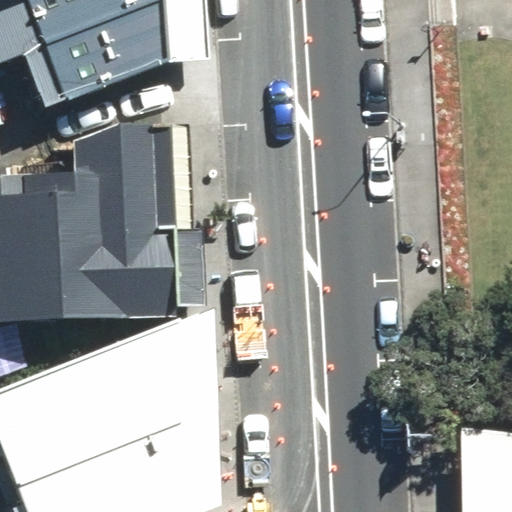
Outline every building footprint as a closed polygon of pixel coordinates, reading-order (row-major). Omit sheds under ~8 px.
[(130,0),(0,0),(0,62),(5,77),(131,49),(130,0)] [(192,0),(150,0),(153,72),(195,70),(192,0)] [(0,288),(133,283),(125,81),(31,84),(34,164),(0,165),(0,288)] [(91,511),(179,476),(176,276),(0,351),(0,503),(3,511),(91,511)] [(511,511),(511,445),(465,442),(466,511),(511,511)]
